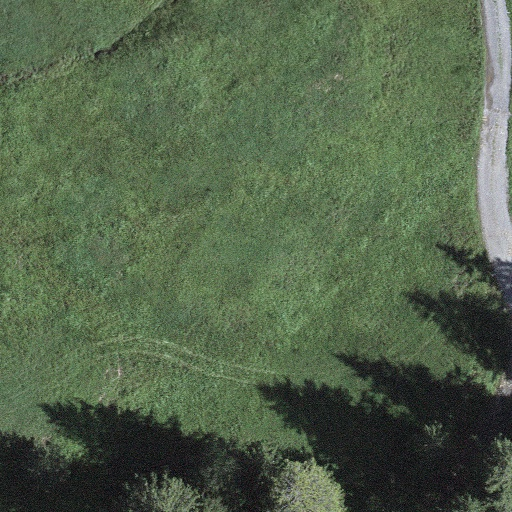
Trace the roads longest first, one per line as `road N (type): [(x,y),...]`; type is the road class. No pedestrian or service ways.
road 1 (track): [(511,266),(491,211),(495,30),(488,0)]
road 2 (track): [(446,511),(511,395)]
